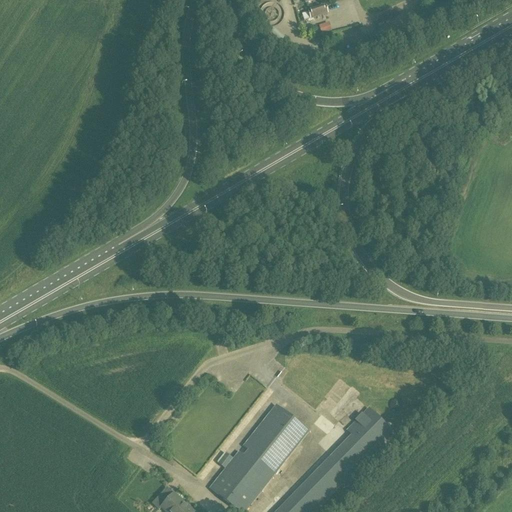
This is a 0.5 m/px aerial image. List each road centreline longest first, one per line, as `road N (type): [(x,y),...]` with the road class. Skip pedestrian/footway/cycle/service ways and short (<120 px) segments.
road 1 (unclassified): [(0,371),(21,375),(138,448),(205,368),(309,332),(511,342)]
road 2 (primary): [(0,338),(78,308),(158,296),(511,318)]
road 3 (primary): [(511,308),(406,296),(356,249),(345,178),(368,130),(407,87)]
road 4 (primary): [(123,251),(407,87)]
road 5 (primary): [(194,0),(186,41),(188,170),(180,190),(123,251)]
road 6 (primary): [(407,87),(342,103),(292,95),(243,55),(226,0)]
road 7 (residential): [(283,0),(299,40),(312,43),(370,33),(427,0)]
road 8 (primary): [(0,323),(123,251)]
road 9 (primary): [(407,87),(511,26)]
